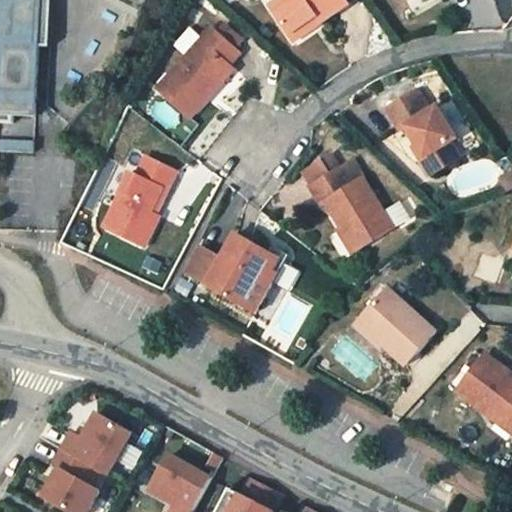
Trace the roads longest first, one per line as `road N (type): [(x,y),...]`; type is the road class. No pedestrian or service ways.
road 1 (tertiary): [(53,352),(95,360),(380,511)]
road 2 (residential): [(259,145),(364,69),(409,49),(511,40)]
